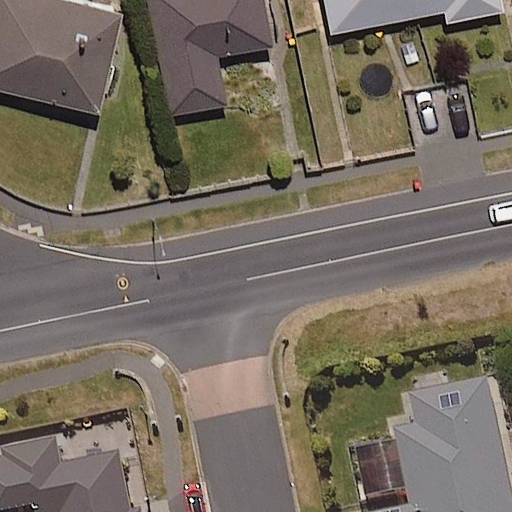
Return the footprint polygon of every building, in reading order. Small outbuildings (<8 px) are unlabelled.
[(122,13),(60,0),(0,0),(0,90),(100,113),(122,13)] [(262,0),(146,0),(168,114),(228,103),(220,57),(272,47),(262,0)] [(503,0),(323,0),(330,32),(445,11),(447,24),(506,13),(503,0)] [(511,511),(511,472),(493,380),(413,396),(422,440),(357,454),(367,501),(412,491),(416,510),(405,511),(511,511)] [(64,469),(59,445),(5,455),(6,463),(0,463),(0,511),(48,511),(69,509),(70,511),(134,511),(125,459),(64,469)]
